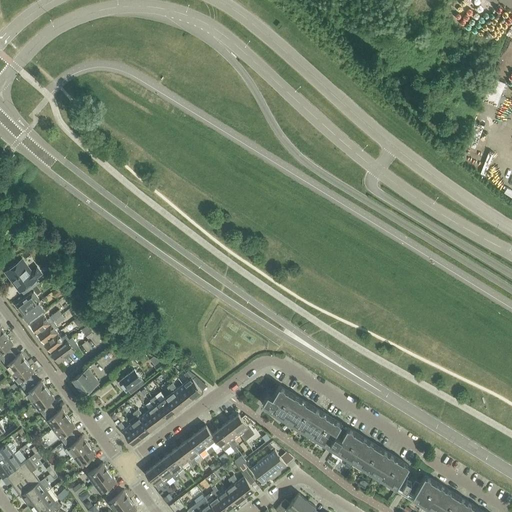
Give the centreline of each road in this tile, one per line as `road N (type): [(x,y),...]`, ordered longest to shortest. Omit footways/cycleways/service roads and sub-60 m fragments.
road 1 (secondary): [(9,71),(54,30),(100,10),(146,6),(188,16),(230,41),(375,169),(511,253)]
road 2 (secondary): [(306,345),(6,108)]
road 3 (secondary): [(0,130),(72,190),(306,345)]
road 4 (secondary): [(511,227),(391,146),(216,0)]
road 5 (residential): [(509,511),(408,441),(267,360)]
road 6 (secondary): [(511,471),(306,345)]
road 7 (residential): [(123,463),(0,304)]
road 8 (residential): [(123,463),(267,360)]
road 9 (residential): [(353,511),(297,476),(251,511)]
